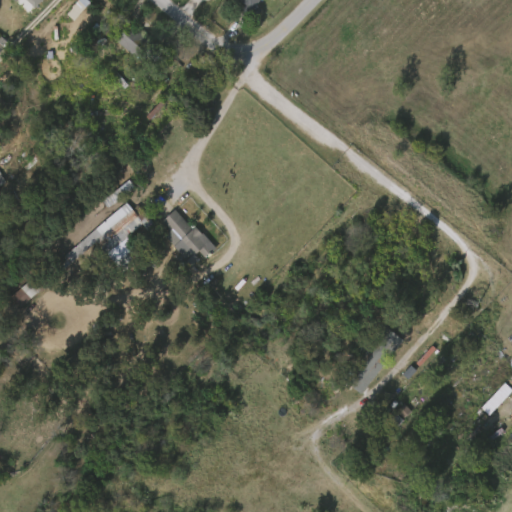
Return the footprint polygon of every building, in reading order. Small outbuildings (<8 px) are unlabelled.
[(13,0),(24,10),(34,0),(13,0)] [(41,0),(34,9),(25,0),(41,0)] [(220,0),(239,15),(251,0),(220,0)] [(259,0),(255,5),(247,15),(241,9),(243,6),(237,0),(259,0)] [(127,23),(155,48),(142,63),(110,35),(116,29),(119,32),(127,23)] [(123,195),(107,208),(97,195),(113,182),(123,195)] [(129,206),(131,210),(137,204),(157,229),(150,235),(142,225),(119,243),(134,261),(120,273),(94,242),(51,278),(44,269),(125,202),(129,206)] [(174,210),(192,229),(195,227),(215,248),(204,258),(202,256),(190,266),(187,262),(183,264),(180,260),(183,257),(173,246),(179,241),(161,221),(174,210)] [(4,297),(12,307),(30,291),(21,281),(4,297)] [(391,332),(353,378),(345,372),(355,361),(348,356),(354,349),(360,354),(383,325),(391,332)] [(387,362),(367,388),(359,381),(381,352),(390,359),(387,362)]
